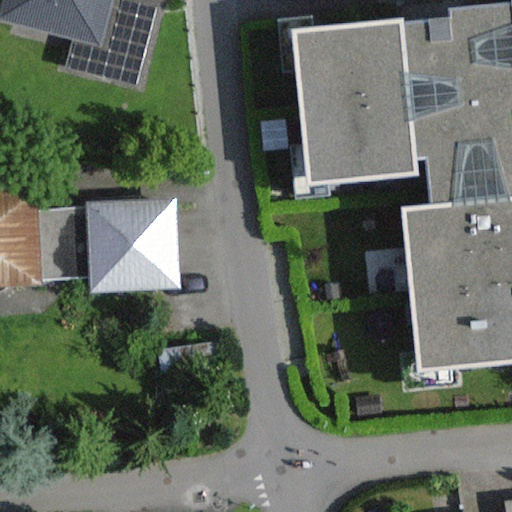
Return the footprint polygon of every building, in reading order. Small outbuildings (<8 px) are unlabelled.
[(11,0),(8,15),(82,34),(74,65),(145,83),(165,0),(11,0)] [(416,172),(401,16),(292,27),(307,183),(416,172)] [(0,281),(40,280),(37,208),(36,192),(6,194),(6,185),(0,182),(0,281)] [(511,194),(401,205),(417,367),(511,358),(511,194)] [(176,202),(37,208),(40,280),(100,277),(100,287),(180,284),(178,243),(176,202)]
